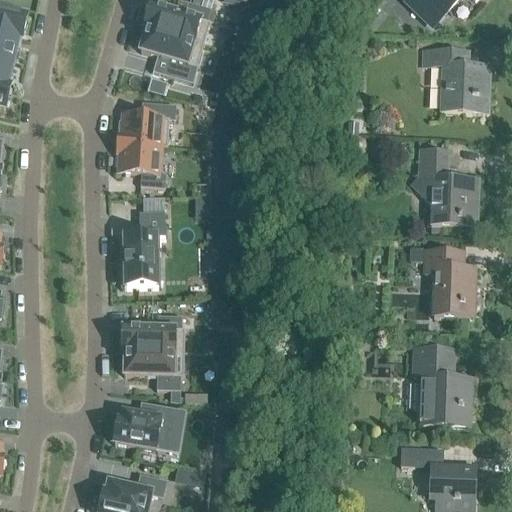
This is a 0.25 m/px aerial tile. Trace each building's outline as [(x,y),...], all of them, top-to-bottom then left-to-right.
[(402,0),(406,3),(433,29),(461,0),(467,0),(469,0),(475,6),(480,0),(402,0)] [(203,50),(210,26),(207,25),(210,14),(188,7),(185,19),(151,9),(150,11),(148,11),(143,25),(146,26),(144,33),(146,33),(203,50)] [(0,12),(0,39),(19,44),(21,44),(27,19),(0,12)] [(355,39),(372,33),(367,17),(349,23),(355,39)] [(203,50),(146,33),(145,38),(142,38),(138,52),(140,53),(140,55),(171,65),(167,80),(192,87),(203,50)] [(19,44),(0,39),(0,63),(14,66),(19,44)] [(442,116),(489,118),(491,71),(470,70),(470,56),(424,55),(424,70),(444,70),(442,116)] [(14,66),(0,63),(0,86),(9,89),(14,66)] [(151,82),(147,95),(153,96),(161,99),(163,100),(167,87),(151,82)] [(10,89),(9,89),(0,86),(0,113),(4,114),(10,89)] [(167,154),(169,124),(175,125),(176,110),(142,107),(141,121),(122,119),(121,124),(119,126),(119,132),(120,134),(120,137),(119,137),(118,150),(162,153),(167,154)] [(349,124),(348,137),(352,138),(358,138),(359,125),(349,124)] [(351,141),(347,148),(350,156),(357,160),(364,158),(369,151),(366,143),(359,140),(351,141)] [(400,156),(411,156),(411,146),(400,146),(400,156)] [(160,179),(162,153),(118,150),(117,158),(119,158),(117,175),(117,176),(141,178),(140,191),(164,193),(165,180),(160,179)] [(411,189),(433,211),(432,230),(478,232),(480,183),(448,181),(449,156),(420,154),(418,181),(411,189)] [(120,273),(120,293),(158,292),(158,273),(160,273),(159,258),(157,258),(157,241),(165,241),(164,217),(143,217),(143,239),(123,240),(124,273),(120,273)] [(351,243),(347,244),(345,246),(345,250),(348,252),(351,252),(354,250),(353,246),(351,243)] [(463,271),(463,256),(427,255),(426,280),(437,280),(435,322),(473,323),(475,272),(463,271)] [(122,354),(184,356),(185,333),(181,333),(182,321),(158,321),(158,333),(122,332),(122,335),(120,335),(120,350),(122,350),(122,354)] [(184,381),(184,356),(122,354),(122,357),(124,357),(124,362),(122,362),(122,377),(124,377),(124,380),(157,381),(156,395),(180,395),(180,381),(184,381)] [(423,431),(470,433),(472,384),(459,384),(460,356),(416,354),(415,384),(425,384),(425,389),(411,389),(410,405),(424,405),(423,431)] [(114,446),(114,448),(165,457),(172,413),(149,409),(147,421),(122,417),(121,425),(118,424),(117,427),(114,426),(110,445),(114,446)] [(442,511),(474,511),(476,474),(444,473),(445,456),(403,455),(403,472),(433,473),(432,504),(442,505),(442,511)] [(103,496),(99,511),(147,511),(150,499),(162,502),(165,486),(140,481),(137,494),(109,488),(107,497),(103,496)]
